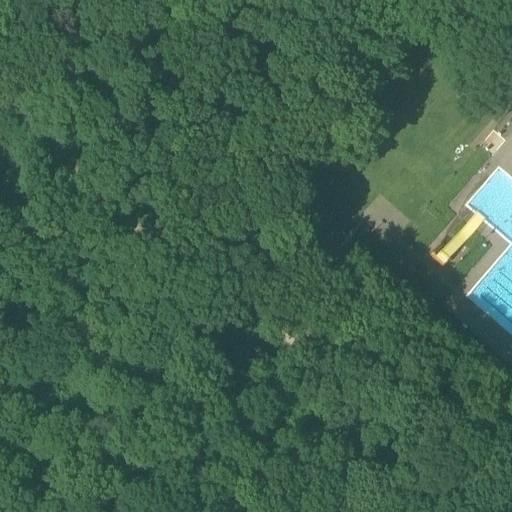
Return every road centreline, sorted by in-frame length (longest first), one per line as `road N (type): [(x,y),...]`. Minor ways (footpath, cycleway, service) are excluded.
road 1 (track): [(511,460),(175,260),(0,102)]
road 2 (track): [(142,0),(0,100)]
